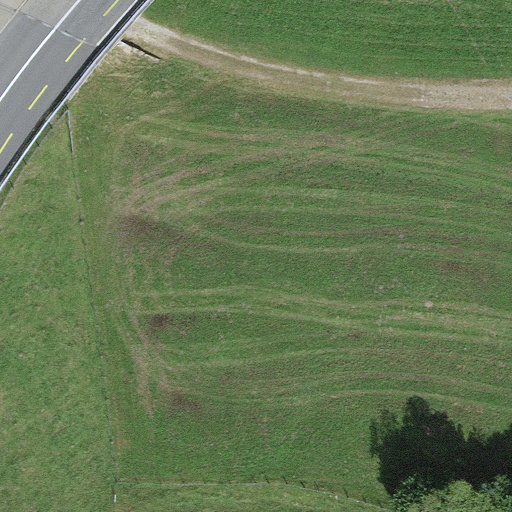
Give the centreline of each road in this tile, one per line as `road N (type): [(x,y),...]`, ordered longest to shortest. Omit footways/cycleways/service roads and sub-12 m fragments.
road 1 (track): [(511,95),(273,73),(184,48),(79,0)]
road 2 (primary): [(82,0),(0,103)]
